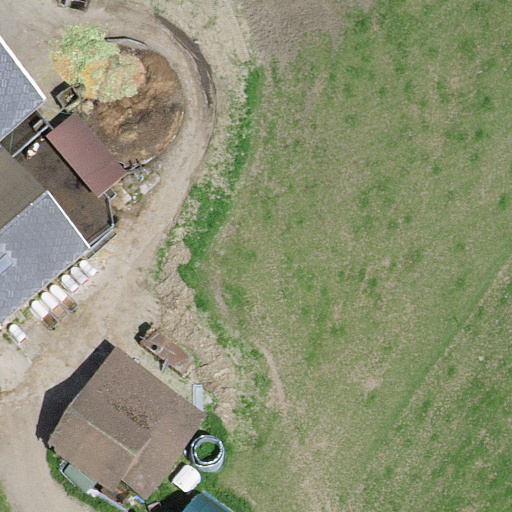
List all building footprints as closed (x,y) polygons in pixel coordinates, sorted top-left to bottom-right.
[(74,223),(129,178),(70,107),(15,152),(74,223)] [(0,178),(20,167),(0,133),(0,178)] [(0,398),(82,338),(8,239),(0,244),(0,398)] [(76,511),(140,511),(197,437),(103,368),(25,473),(76,511)] [(240,511),(208,489),(191,511),(240,511)]
